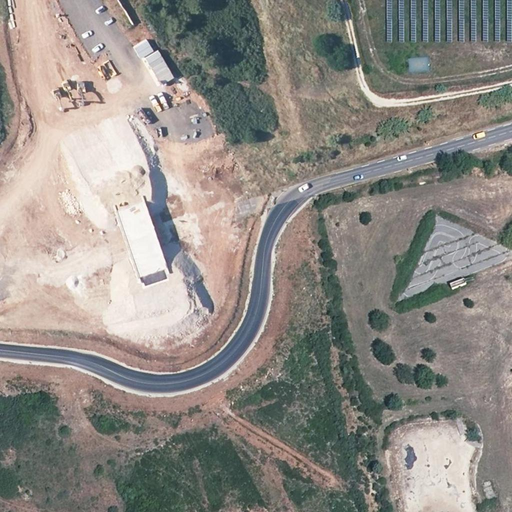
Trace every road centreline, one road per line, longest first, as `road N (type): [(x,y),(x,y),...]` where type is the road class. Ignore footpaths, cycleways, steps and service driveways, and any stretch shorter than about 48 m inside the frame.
road 1 (primary): [(66,0),(243,511)]
road 2 (tertiary): [(511,130),(186,227),(0,303)]
